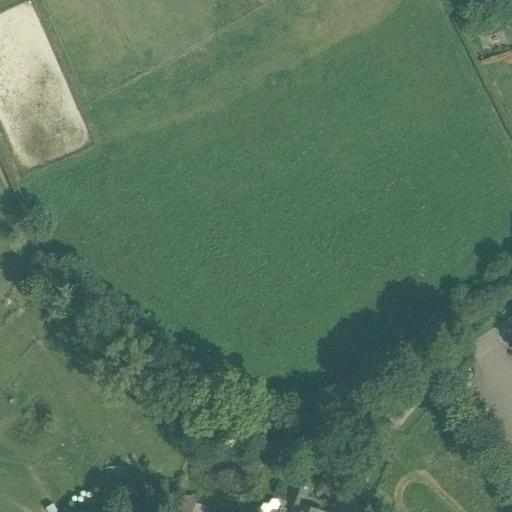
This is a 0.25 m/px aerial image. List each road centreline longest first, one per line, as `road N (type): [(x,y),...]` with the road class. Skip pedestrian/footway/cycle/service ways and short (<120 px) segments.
road 1 (unclassified): [(346,511),(383,430),(419,386),(511,320)]
road 2 (track): [(0,182),(26,244),(31,295),(0,335)]
